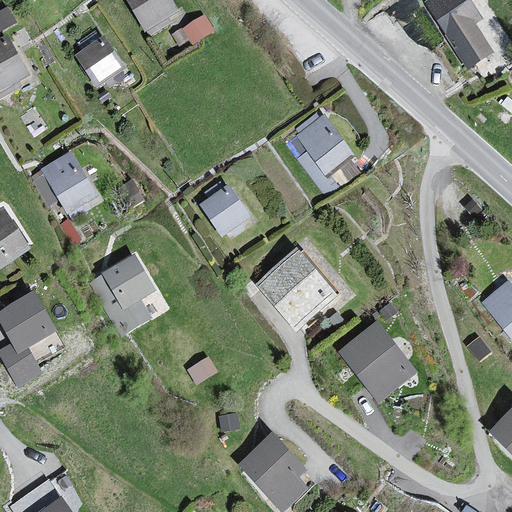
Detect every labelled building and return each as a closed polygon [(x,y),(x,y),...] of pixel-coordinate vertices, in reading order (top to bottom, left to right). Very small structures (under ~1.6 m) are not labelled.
[(179,0),(128,0),(153,42),(191,19),(179,0)] [(477,0),(445,0),(432,8),(475,79),(504,62),(484,27),(491,23),(477,0)] [(212,19),(190,33),(200,49),(222,35),(212,19)] [(20,42),(0,51),(0,94),(3,101),(41,83),(20,42)] [(112,43),(83,61),(102,94),(132,76),(112,43)] [(332,121),(302,140),(333,189),(363,170),(332,121)] [(87,166),(54,182),(72,217),(104,201),(87,166)] [(237,190),(207,210),(230,243),(260,223),(237,190)] [(10,210),(0,216),(0,273),(1,276),(38,253),(10,210)] [(307,250),(262,286),(302,334),(346,298),(307,250)] [(144,260),(95,289),(124,339),(173,311),(144,260)] [(511,284),(486,304),(511,340),(511,284)] [(47,300),(10,320),(21,341),(0,352),(0,358),(19,393),(54,375),(41,352),(68,337),(47,300)] [(390,328),(349,358),(384,406),(425,376),(390,328)] [(197,380),(218,368),(210,353),(189,365),(197,380)] [(511,420),(497,434),(511,450),(511,420)] [(281,436),(246,467),(285,511),(286,511),(321,482),(281,436)]
